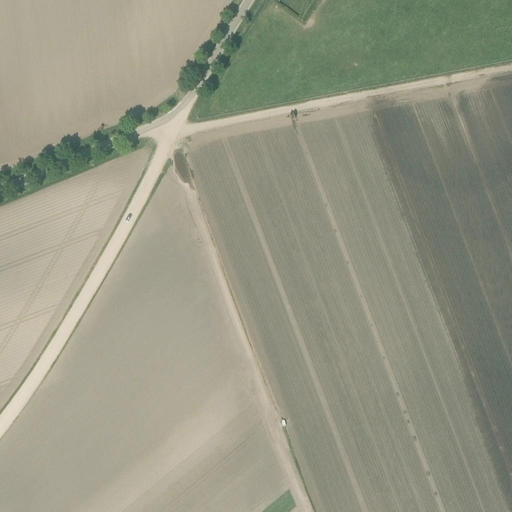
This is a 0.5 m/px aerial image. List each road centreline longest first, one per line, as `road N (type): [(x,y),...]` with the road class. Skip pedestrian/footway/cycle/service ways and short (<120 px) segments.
road 1 (track): [(308,511),(173,133)]
road 2 (track): [(0,423),(113,248),(173,133),(167,119)]
road 3 (track): [(511,68),(173,133)]
road 4 (unclassified): [(0,193),(167,119),(192,96),(250,0)]
